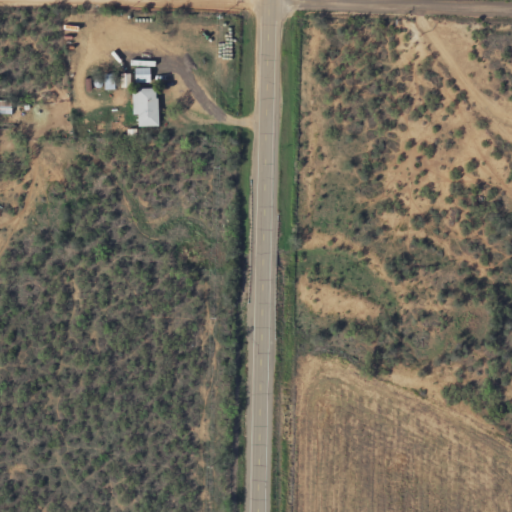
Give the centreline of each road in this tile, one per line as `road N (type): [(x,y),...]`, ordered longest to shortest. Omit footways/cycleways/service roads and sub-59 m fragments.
road 1 (primary): [(264,511),(275,0)]
road 2 (residential): [(415,0),(489,119),(511,123)]
